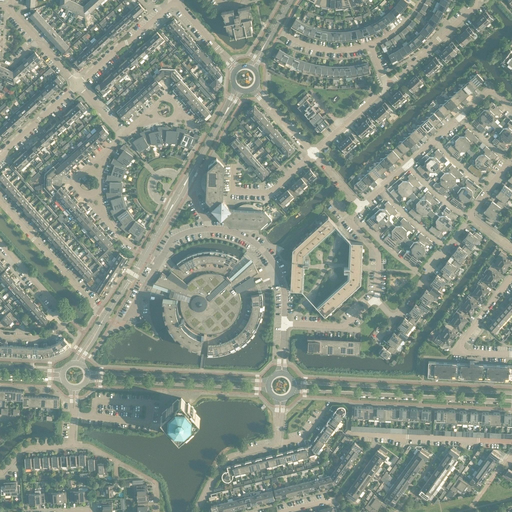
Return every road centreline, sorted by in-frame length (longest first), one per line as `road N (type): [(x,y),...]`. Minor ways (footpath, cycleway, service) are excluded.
road 1 (unclassified): [(511,393),(292,382)]
road 2 (unclassified): [(292,391),(511,401)]
road 3 (tertiary): [(144,253),(239,89)]
road 4 (unclassified): [(86,380),(268,389)]
road 5 (unclassified): [(269,381),(87,372)]
road 6 (residential): [(0,242),(70,319),(50,337),(0,335)]
road 7 (residential): [(511,442),(352,433)]
road 8 (residential): [(104,316),(0,201)]
road 9 (residential): [(122,134),(71,181),(125,240)]
road 10 (residential): [(511,354),(458,349),(511,277)]
road 11 (residential): [(77,84),(174,1)]
road 12 (residential): [(511,247),(470,216),(511,156)]
road 13 (residential): [(387,86),(475,0)]
road 14 (residential): [(203,351),(205,338),(226,334),(242,317),(243,293),(280,280)]
road 15 (residential): [(313,153),(269,192),(232,192),(233,167)]
